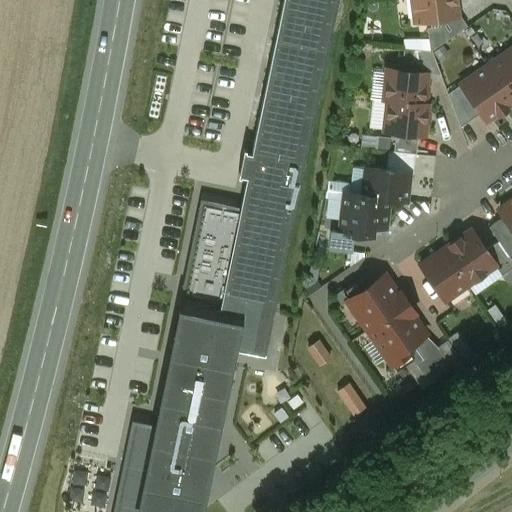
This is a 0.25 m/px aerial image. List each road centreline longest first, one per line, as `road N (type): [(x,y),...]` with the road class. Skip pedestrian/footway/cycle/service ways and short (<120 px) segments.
road 1 (tertiary): [(120,0),(71,244),(3,511)]
road 2 (tertiary): [(511,387),(348,511)]
road 3 (residential): [(384,250),(511,165)]
